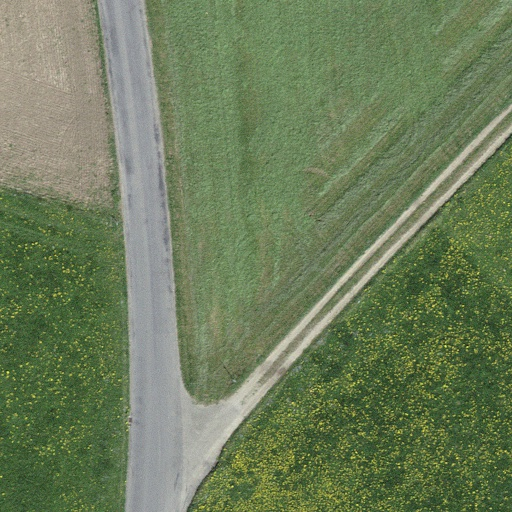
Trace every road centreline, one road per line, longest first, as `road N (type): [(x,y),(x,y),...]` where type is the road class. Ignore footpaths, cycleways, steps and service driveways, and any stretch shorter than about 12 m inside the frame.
road 1 (tertiary): [(159,511),(163,475),(137,129),(119,0)]
road 2 (track): [(511,136),(163,475)]
